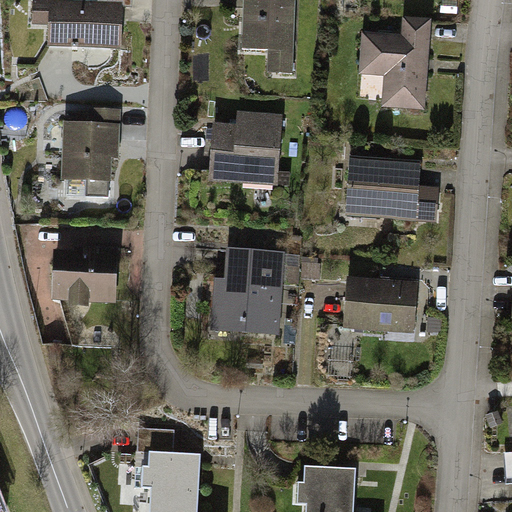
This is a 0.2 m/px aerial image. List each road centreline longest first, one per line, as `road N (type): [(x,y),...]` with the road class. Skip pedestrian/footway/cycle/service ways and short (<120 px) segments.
road 1 (residential): [(460,399),(428,407),(216,398),(186,388),(163,366),(171,0)]
road 2 (residential): [(488,0),(460,399)]
road 3 (tertiary): [(0,319),(70,511)]
